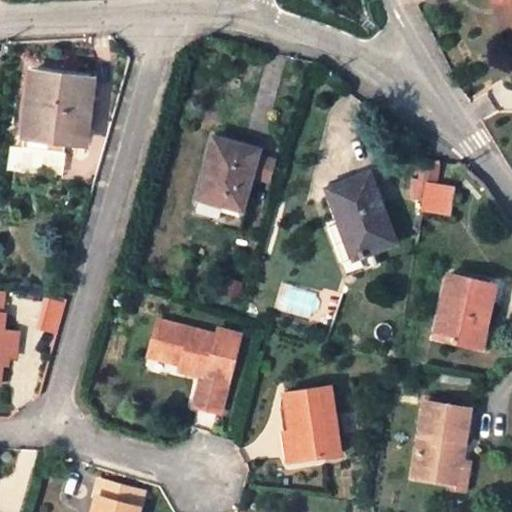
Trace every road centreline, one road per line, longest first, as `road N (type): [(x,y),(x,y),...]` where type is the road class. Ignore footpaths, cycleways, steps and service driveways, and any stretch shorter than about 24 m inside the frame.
road 1 (residential): [(47,430),(161,17)]
road 2 (residential): [(440,91),(312,36),(240,18)]
road 3 (residential): [(206,476),(47,430)]
road 4 (residential): [(161,17),(0,23)]
road 5 (unclassified): [(511,197),(440,91)]
